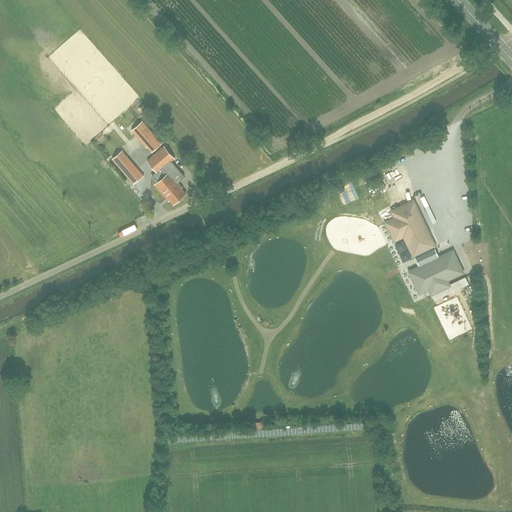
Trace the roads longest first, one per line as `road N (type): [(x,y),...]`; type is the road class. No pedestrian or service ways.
road 1 (track): [(483,55),(216,195)]
road 2 (unclassified): [(0,297),(216,195)]
